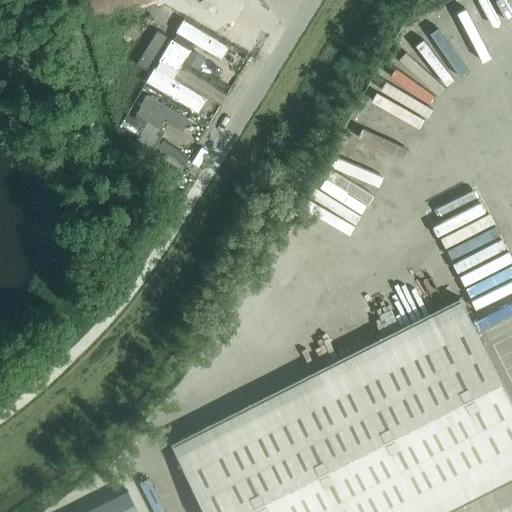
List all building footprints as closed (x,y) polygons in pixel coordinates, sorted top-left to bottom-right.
[(81,0),(90,27),(164,0),(81,0)] [(191,0),(174,0),(172,5),(194,13),(198,2),(191,0)] [(200,6),(192,19),(224,38),(232,25),(200,6)] [(184,20),(177,32),(221,58),(228,46),(184,20)] [(170,40),(164,51),(182,62),(184,60),(189,51),(170,40)] [(189,51),(184,60),(198,68),(204,59),(190,50),(189,51)] [(182,62),(164,51),(158,61),(176,72),(182,62)] [(156,67),(148,80),(198,110),(206,97),(156,67)] [(190,119),(147,94),(141,105),(183,130),(190,119)] [(138,136),(145,124),(127,113),(119,125),(138,136)] [(177,453),(206,511),(417,511),(511,464),(511,402),(465,308),(177,453)] [(138,511),(128,491),(86,511),(138,511)]
